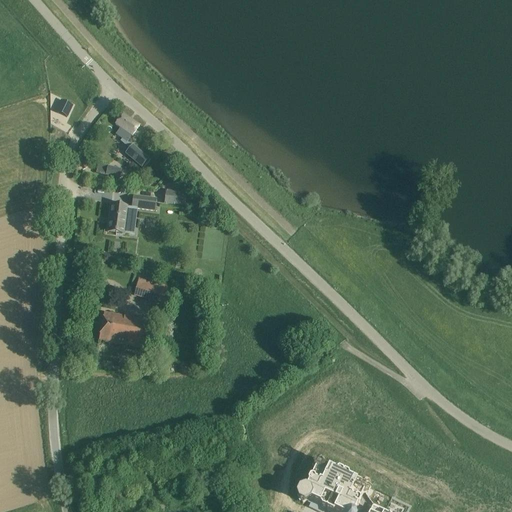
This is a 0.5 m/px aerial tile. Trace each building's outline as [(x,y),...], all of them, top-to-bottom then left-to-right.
[(62,101),(56,113),(67,118),(72,106),(62,101)] [(141,169),(149,160),(132,145),(132,146),(127,142),(131,136),(132,136),(139,126),(122,114),(115,125),(120,128),(115,135),(122,140),(120,142),(129,149),(125,154),(141,169)] [(121,171),(107,167),(105,177),(118,180),(121,171)] [(185,192),(166,190),(164,203),(184,206),(185,192)] [(132,208),(132,209),(155,212),(156,200),(133,197),(132,208)] [(132,208),(111,205),(107,232),(116,233),(116,235),(122,236),(122,234),(134,236),(135,225),(130,224),(132,209),(132,208)] [(158,301),(162,287),(156,286),(152,299),(158,301)] [(104,314),(99,340),(145,349),(150,322),(104,314)] [(297,497),(297,498),(298,498),(299,501),(298,501),(299,502),(300,502),(302,503),(302,504),(304,504),(304,503),(306,502),(307,503),(308,501),(311,503),(309,508),(317,511),(324,511),(326,510),(326,511),(327,511),(354,511),(356,509),(358,509),(359,505),(359,504),(360,501),(363,495),(364,495),(364,494),(367,493),(368,494),(369,493),(368,492),(369,490),(370,490),(370,489),(369,488),(368,486),(369,485),(368,484),(368,485),(365,483),(365,482),(364,482),(364,483),(323,463),(322,462),(322,463),(319,461),(318,460),(318,461),(315,462),(314,462),(313,463),(314,463),(313,466),(312,466),(312,467),(313,467),(314,470),(313,471),(314,472),(313,472),(309,481),(308,481),(307,484),(307,486),(305,491),(303,491),(303,492),(300,493),(300,492),(299,493),(299,494),(298,497),(297,497)] [(367,493),(364,494),(368,499),(372,497),(374,492),(370,490),(369,490),(368,492),(369,493),(368,494),(367,493)]
